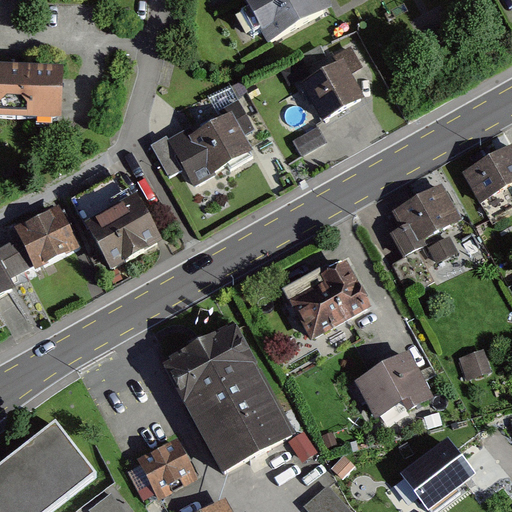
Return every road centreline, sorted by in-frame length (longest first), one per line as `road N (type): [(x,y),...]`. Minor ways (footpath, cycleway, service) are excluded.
road 1 (secondary): [(0,389),(511,98)]
road 2 (residential): [(0,223),(135,149)]
road 3 (residential): [(157,0),(135,149)]
